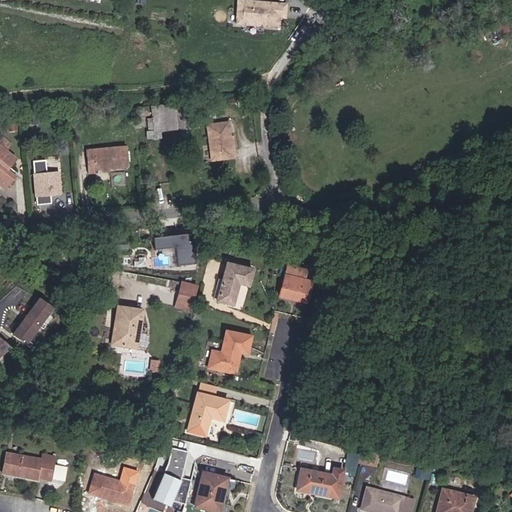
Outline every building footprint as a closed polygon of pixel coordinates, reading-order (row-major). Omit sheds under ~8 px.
[(288,4),(237,0),(235,26),(280,29),(281,20),(287,20),(288,4)] [(190,107),(150,110),(153,140),(159,140),(158,133),(196,130),(194,117),(192,117),(190,107)] [(141,111),(133,111),(134,128),(142,128),(141,111)] [(25,121),(26,129),(37,129),(37,120),(25,121)] [(223,123),(204,126),(209,162),(232,158),(230,150),(233,150),(232,137),(226,139),(223,123)] [(0,147),(0,185),(3,188),(14,175),(7,169),(15,160),(0,147)] [(82,152),(83,159),(89,159),(91,171),(99,170),(106,170),(125,168),(122,149),(82,152)] [(50,195),(64,193),(61,169),(50,171),(49,159),(32,161),(37,204),(51,202),(50,195)] [(91,171),(89,159),(83,159),(84,176),(91,176),(91,171)] [(191,233),(151,235),(152,248),(174,247),(175,264),(192,263),(191,233)] [(253,275),(225,267),(214,305),(230,310),(237,287),(249,290),(253,275)] [(306,275),(288,270),(279,300),(305,308),(311,287),(303,284),(306,275)] [(192,303),(196,286),(182,282),(178,299),(192,303)] [(32,333),(37,327),(46,315),(50,308),(38,299),(25,318),(11,336),(24,345),(32,333)] [(189,311),(192,303),(178,299),(176,308),(189,311)] [(108,343),(115,344),(119,324),(114,323),(118,306),(114,306),(108,343)] [(114,323),(119,324),(115,344),(135,347),(141,310),(118,306),(114,323)] [(41,330),(50,318),(46,315),(37,327),(41,330)] [(28,348),(37,336),(32,333),(24,345),(28,348)] [(249,339),(224,334),(216,372),(233,376),(237,356),(245,358),(249,339)] [(0,359),(11,349),(8,346),(0,353),(0,359)] [(157,363),(150,363),(149,371),(156,372),(157,363)] [(196,396),(213,401),(216,390),(199,386),(196,396)] [(227,404),(213,401),(196,396),(186,433),(203,438),(209,419),(222,423),(227,404)] [(177,488),(188,451),(167,445),(151,500),(172,506),(174,499),(182,501),(185,490),(177,488)] [(359,451),(356,465),(372,469),(375,455),(359,451)] [(39,460),(12,457),(9,476),(36,480),(37,476),(52,479),(55,457),(40,455),(39,460)] [(12,457),(5,456),(2,475),(9,476),(12,457)] [(294,490),(336,497),(340,469),(330,468),(328,476),(297,470),(294,490)] [(92,474),(87,493),(127,506),(133,487),(92,474)] [(219,511),(227,481),(202,474),(193,509),(203,511),(219,511)] [(467,511),(471,496),(439,488),(433,511),(438,511),(467,511)] [(363,491),(358,511),(361,511),(407,511),(410,503),(363,491)]
